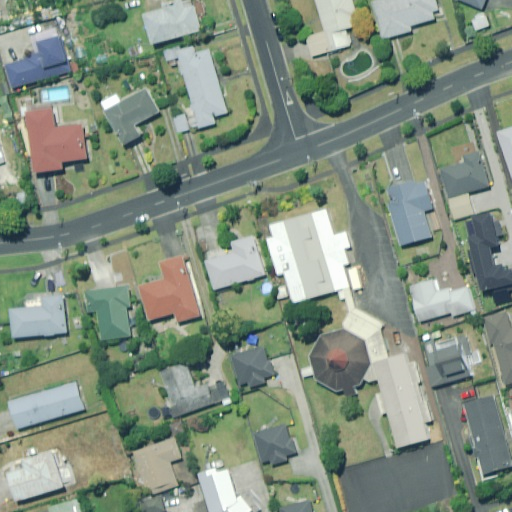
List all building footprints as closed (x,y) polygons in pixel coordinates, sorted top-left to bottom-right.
[(317,0),(328,32),(308,38),(314,58),(354,46),(349,31),(363,26),(354,0),(317,0)] [(413,27),(437,20),(434,10),(439,9),(436,0),(386,0),(375,3),(385,41),(414,32),(413,27)] [(488,0),(457,0),(458,0),(469,5),(465,14),(480,20),(488,0)] [(166,6),(167,11),(147,16),(155,46),(204,32),(198,8),(188,11),(186,5),(185,1),(166,6)] [(37,55),(43,54),(47,69),(70,64),(62,30),(43,35),(32,37),(37,55)] [(183,77),(186,76),(195,105),(192,106),(194,115),(197,114),(201,130),(217,125),(215,118),(230,114),(212,51),(198,55),(196,48),(181,52),(180,48),(166,52),(169,63),(170,62),(172,69),(179,67),(177,60),(181,59),(184,69),(181,69),(183,77)] [(47,80),(40,57),(6,67),(13,90),(47,80)] [(162,114),(149,91),(125,104),(120,96),(103,105),(126,147),(144,137),(139,127),(162,114)] [(58,126),(55,109),(28,113),(37,175),(67,171),(66,164),(88,160),(83,122),(58,126)] [(190,130),(186,115),(174,118),(179,134),(190,130)] [(511,130),(499,134),(511,172),(511,130)] [(197,155),(193,140),(182,143),(186,158),(197,155)] [(491,188),(482,153),(462,159),(464,165),(442,171),(450,200),(463,196),(466,210),(484,205),(480,191),(491,188)] [(434,238),(433,234),(441,231),(435,210),(427,181),(387,192),(402,247),(434,238)] [(358,293),(336,216),(282,231),(303,308),(358,293)] [(267,276),(256,237),(234,244),(237,254),(209,263),(217,291),(267,276)] [(202,318),(185,257),(163,263),(168,280),(142,288),(146,300),(152,322),(177,315),(179,324),(202,318)] [(470,288),(453,293),(452,288),(442,291),(439,281),(412,288),(422,323),(454,314),(455,318),(476,312),(470,288)] [(132,307),(130,288),(89,293),(92,314),(101,313),(104,341),(132,338),(129,308),(132,307)] [(70,335),(66,296),(45,298),(46,308),(12,312),(14,340),(70,335)] [(432,440),(407,353),(391,358),(382,326),(354,312),(346,329),(323,336),(313,356),(321,380),(340,393),(382,381),(401,448),(432,440)] [(511,327),(511,328),(507,314),(485,321),(491,346),(494,345),(505,387),(511,384),(511,327)] [(473,379),(467,359),(460,337),(430,347),(433,356),(438,354),(439,360),(428,363),(436,390),(473,379)] [(276,377),(267,347),(232,357),(241,387),(250,384),(251,389),(267,384),(266,380),(276,377)] [(199,390),(190,365),(164,374),(173,398),(169,399),(176,419),(217,404),(210,386),(199,390)] [(86,411),(78,385),(12,404),(19,431),(86,411)] [(511,467),(511,460),(495,397),(464,405),(483,475),(511,467)] [(274,467),(291,462),(289,456),(297,454),(288,425),(254,436),(263,464),(272,462),(274,467)] [(185,459),(179,439),(135,453),(148,493),(178,483),(172,464),(185,459)] [(66,489),(56,455),(27,463),(10,468),(19,502),(66,489)] [(223,474),(221,470),(203,476),(213,511),(256,511),(246,498),(241,498),(233,471),(223,474)] [(166,511),(162,497),(146,502),(148,511),(166,511)] [(79,511),(76,501),(51,509),(51,511),(79,511)] [(278,511),(277,511),(313,511),(310,502),(278,511)]
